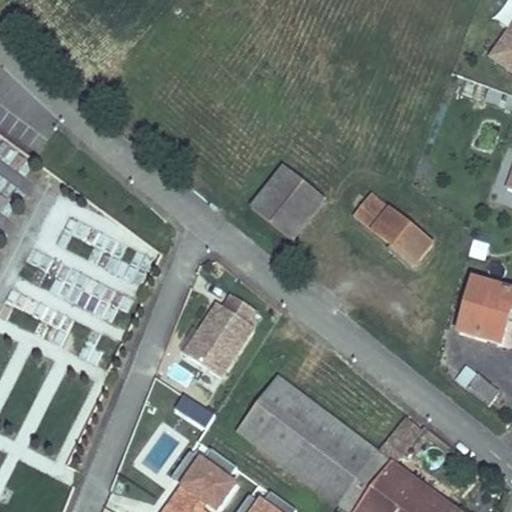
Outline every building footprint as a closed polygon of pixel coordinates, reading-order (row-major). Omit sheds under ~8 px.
[(511,29),(492,58),(511,71),(511,29)] [(511,191),(508,190),(511,180),(511,146),(509,145),(490,198),(511,206),(511,191)] [(295,241),(325,203),(284,169),(254,207),(295,241)] [(433,245),(374,197),(364,209),(383,224),(376,232),(417,265),(433,245)] [(376,232),(383,224),(364,209),(357,217),(376,232)] [(469,258),(486,262),(490,244),(473,240),(469,258)] [(509,346),(511,337),(511,293),(476,283),(461,332),(509,346)] [(221,306),(203,334),(207,336),(192,360),(225,380),(257,329),(251,325),(259,313),(234,297),(226,310),(221,306)] [(500,393),(468,367),(456,380),(490,407),(500,393)] [(380,453),(282,378),(241,432),(339,505),(380,453)] [(184,396),(168,426),(201,444),(217,414),(184,396)] [(458,511),(396,464),(421,431),(406,419),(380,453),(339,505),(348,511),(458,511)] [(191,455),(173,480),(186,489),(185,490),(187,492),(183,497),(181,495),(169,511),(204,511),(203,511),(208,504),(218,511),(236,487),(229,483),(238,470),(212,452),(204,463),(191,455)] [(262,506),(250,498),(239,511),(296,511),(271,494),(262,506)]
